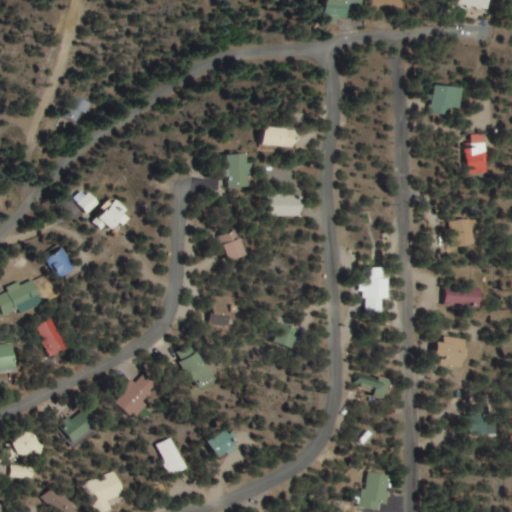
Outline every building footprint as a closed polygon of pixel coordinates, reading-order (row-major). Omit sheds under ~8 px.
[(336,17),(359,18),(359,0),(325,0),(324,22),(336,23),(336,17)] [(402,0),(371,0),(371,12),(403,12),(402,0)] [(430,113),(452,115),(453,109),(460,110),(462,89),(433,86),(430,113)] [(77,125),(91,105),(76,95),(62,114),(77,125)] [(297,129),(264,129),(264,147),(297,147),(297,129)] [(488,174),(488,135),(470,135),(470,174),(488,174)] [(226,155),(227,189),(250,188),(249,154),(226,155)] [(89,215),(99,205),(84,189),(74,199),(89,215)] [(302,197),(271,197),(271,217),(302,217),(302,197)] [(102,232),(109,227),(113,234),(132,220),(118,202),(93,220),(102,232)] [(479,221),(453,221),(454,247),(480,247),(479,221)] [(250,257),(239,230),(221,237),(232,264),(250,257)] [(49,261),(65,280),(79,268),(64,250),(49,261)] [(391,301),(391,269),(367,269),(367,301),(391,301)] [(0,301),(9,318),(45,298),(36,280),(24,287),(23,284),(0,296),(0,301)] [(448,308),(482,308),(482,288),(448,288),(448,308)] [(236,299),(216,296),(212,326),(233,328),(236,299)] [(41,328),(55,357),(71,349),(57,320),(41,328)] [(304,330),(285,324),(279,344),(297,350),(304,330)] [(438,365),(464,368),(468,341),(442,336),(438,365)] [(0,347),(0,374),(20,373),(18,346),(0,347)] [(185,361),(199,393),(218,384),(204,353),(185,361)] [(115,401),(132,418),(161,386),(147,373),(137,383),(134,380),(115,401)] [(358,391),(388,396),(391,379),(361,374),(358,391)] [(492,436),(492,407),(468,407),(468,436),(492,436)] [(75,443),(98,427),(87,411),(64,428),(75,443)] [(211,441),(220,460),(241,451),(233,432),(211,441)] [(9,457),(41,457),(41,434),(16,434),(16,445),(9,445),(9,457)] [(171,478),(189,470),(175,438),(157,446),(171,478)] [(11,478),(34,480),(35,469),(12,466),(11,478)] [(108,511),(113,510),(110,502),(127,495),(117,471),(88,484),(99,511),(108,511)] [(389,475),(366,474),(365,510),(387,511),(389,475)] [(75,511),(79,509),(57,486),(43,500),(54,511),(75,511)]
